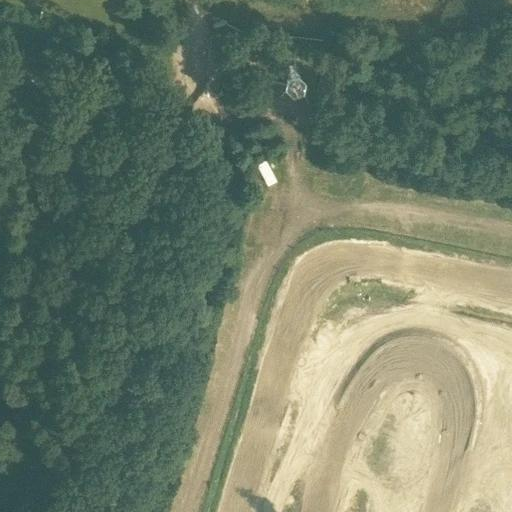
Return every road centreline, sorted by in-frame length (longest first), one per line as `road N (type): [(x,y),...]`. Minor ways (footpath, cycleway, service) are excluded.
road 1 (track): [(124,511),(200,257),(217,105)]
road 2 (track): [(511,176),(307,124),(289,112)]
road 3 (track): [(217,105),(166,106),(0,72)]
